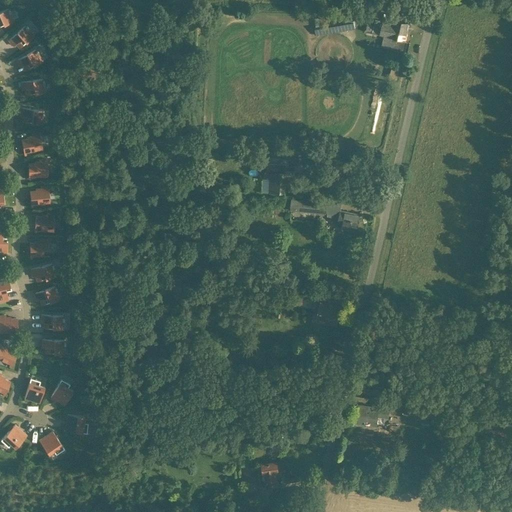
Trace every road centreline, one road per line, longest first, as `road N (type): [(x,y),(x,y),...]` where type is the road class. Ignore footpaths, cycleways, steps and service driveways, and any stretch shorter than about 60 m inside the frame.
road 1 (unclassified): [(316,511),(437,0)]
road 2 (track): [(432,13),(47,1)]
road 3 (track): [(344,389),(511,411)]
